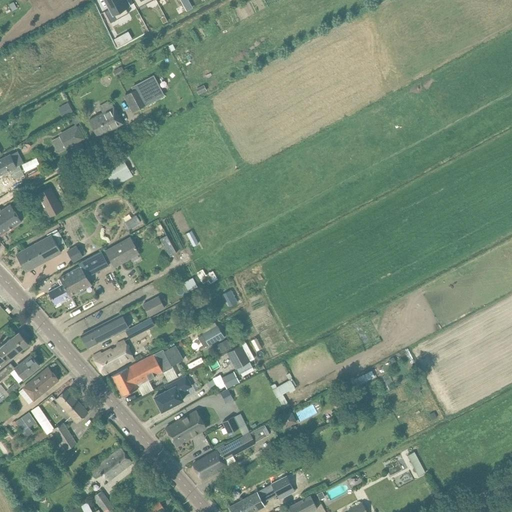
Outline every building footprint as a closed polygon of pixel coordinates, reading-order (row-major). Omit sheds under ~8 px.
[(121,0),(105,0),(110,9),(105,12),(111,22),(117,19),(115,15),(130,7),(126,0),(123,0),(122,0),(121,0)] [(118,46),(123,43),(120,36),(114,39),(118,46)] [(122,67),(114,72),(117,77),(125,72),(122,67)] [(127,94),(124,96),(132,112),(153,101),(160,98),(164,96),(153,76),(132,87),(134,90),(127,94)] [(199,94),(207,90),(204,85),(196,89),(199,94)] [(120,122),(115,110),(110,101),(99,107),(103,113),(89,120),(98,137),(121,124),(120,122)] [(68,103),(57,109),(62,118),(73,113),(68,103)] [(65,149),(84,139),(76,125),(58,135),(65,149)] [(12,153),(0,159),(0,175),(10,170),(18,166),(13,156),(12,153)] [(123,159),(104,170),(114,187),(133,176),(123,159)] [(62,209),(55,196),(50,187),(33,197),(37,206),(41,204),(49,217),(62,209)] [(0,235),(22,221),(16,213),(10,204),(0,211),(0,235)] [(136,216),(132,219),(137,226),(141,223),(136,216)] [(191,231),(186,233),(193,246),(198,243),(191,231)] [(60,253),(50,236),(50,235),(16,254),(26,272),(60,253)] [(167,235),(161,239),(170,256),(176,253),(167,235)] [(130,237),(106,251),(115,267),(139,253),(130,237)] [(77,246),(67,251),(70,257),(80,251),(77,246)] [(64,275),(74,294),(92,284),(85,272),(88,271),(91,275),(108,265),(101,251),(78,263),(80,266),(64,275)] [(74,294),(64,275),(60,278),(63,284),(49,292),(55,304),(74,294)] [(193,277),(184,282),(189,290),(197,284),(193,277)] [(230,291),(223,295),(230,306),(237,302),(230,291)] [(159,296),(143,304),(150,317),(165,308),(159,296)] [(115,334),(129,326),(123,315),(118,318),(118,319),(111,322),(110,320),(81,335),(88,348),(96,343),(115,334)] [(142,322),(126,331),(130,339),(147,330),(142,322)] [(209,346),(224,337),(217,325),(216,325),(215,322),(201,330),(203,333),(202,333),(203,334),(199,336),(205,346),(208,345),(209,346)] [(19,332),(0,347),(0,365),(0,366),(22,348),(24,350),(31,344),(24,336),(22,337),(19,332)] [(256,338),(251,340),(256,351),(262,348),(256,338)] [(227,339),(217,344),(222,352),(231,347),(227,339)] [(103,375),(112,370),(133,359),(122,341),(93,356),(103,375)] [(246,343),(227,353),(235,368),(254,359),(246,343)] [(164,352),(163,349),(112,376),(122,396),(123,396),(137,388),(136,386),(172,368),(171,366),(178,362),(181,360),(174,346),(164,352)] [(23,379),(39,366),(31,355),(15,368),(11,363),(0,372),(0,381),(15,369),(23,379)] [(35,399),(51,386),(58,380),(48,367),(20,391),(27,399),(32,395),(35,399)] [(371,371),(354,379),(357,386),(374,378),(371,371)] [(234,372),(222,378),(227,389),(239,383),(234,372)] [(276,384),(281,394),(299,385),(294,375),(276,384)] [(186,376),(165,387),(167,390),(154,397),(162,411),(183,400),(179,393),(191,386),(186,376)] [(18,382),(7,391),(10,394),(21,385),(18,382)] [(0,385),(0,391),(4,397),(5,398),(9,395),(1,384),(0,385)] [(230,388),(222,391),(226,402),(234,400),(230,388)] [(78,421),(80,419),(87,412),(67,390),(58,398),(78,421)] [(55,429),(42,410),(38,405),(31,411),(47,434),(55,429)] [(176,446),(206,428),(197,410),(165,428),(176,446)] [(15,428),(18,426),(27,438),(41,429),(29,412),(16,422),(15,421),(12,423),(15,428)] [(434,412),(429,415),(432,420),(437,417),(434,412)] [(233,417),(222,422),(228,434),(239,429),(233,417)] [(75,443),(72,438),(63,424),(55,429),(67,448),(75,443)] [(246,425),(239,429),(243,437),(249,433),(250,433),(246,425)] [(225,466),(222,460),(266,437),(261,427),(250,433),(249,433),(243,437),(223,447),(222,446),(216,449),(217,451),(193,464),(201,479),(225,466)] [(109,479),(124,468),(132,462),(121,447),(91,470),(95,475),(99,471),(100,473),(103,471),(109,479)] [(414,451),(407,455),(418,476),(425,472),(414,451)] [(378,474),(373,477),(356,487),(360,494),(382,480),(378,474)] [(253,511),(293,491),(292,489),(293,488),(286,476),(229,507),(231,511),(253,511)] [(94,497),(105,511),(106,511),(113,507),(101,491),(94,497)] [(322,491),(317,494),(320,500),(325,497),(322,491)] [(288,507),(290,511),(310,511),(317,508),(310,495),(288,507)] [(68,511),(100,511),(99,509),(96,510),(91,500),(68,511)] [(159,500),(143,511),(161,511),(165,509),(159,500)] [(366,511),(363,506),(361,501),(347,509),(348,511),(366,511)]
